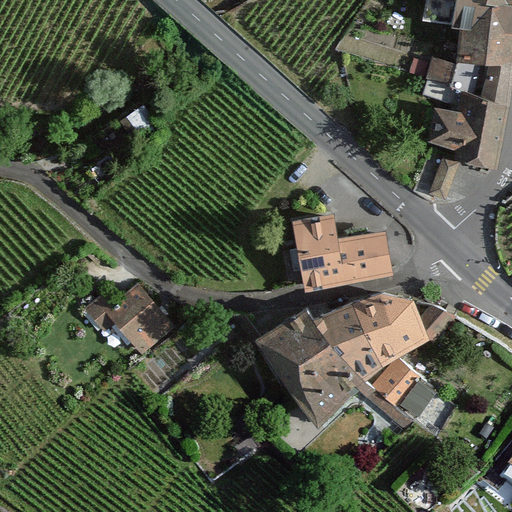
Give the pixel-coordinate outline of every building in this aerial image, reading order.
[(427,0),(425,21),(462,27),(482,27),(486,0),(427,0)] [(429,80),(466,92),(510,107),(511,90),(511,1),(506,0),(486,0),(482,27),(462,27),(457,64),(433,58),(429,80)] [(437,107),(429,141),(461,152),(460,160),(497,171),(510,107),(466,92),(462,112),(437,107)] [(159,127),(142,105),(119,123),(136,145),(159,127)] [(460,165),(446,160),(434,194),(448,199),(460,165)] [(333,212),(292,220),(305,285),(389,268),(382,229),(337,238),(333,212)] [(111,291),(92,306),(109,328),(121,318),(144,348),(174,325),(143,284),(120,302),(111,291)] [(381,292),(350,301),(385,364),(411,349),(431,341),(423,322),(415,300),(381,292)] [(350,301),(311,313),(362,376),(385,364),(350,301)] [(304,305),(254,334),(316,425),(343,400),(344,403),(360,387),(368,395),(376,388),(368,383),(362,376),(311,313),(304,305)] [(434,306),(423,322),(431,341),(437,345),(455,318),(434,306)] [(398,363),(376,388),(395,404),(417,379),(398,363)] [(395,404),(376,388),(368,395),(408,428),(415,419),(395,404)] [(248,438),(237,446),(246,456),(256,447),(248,438)]
